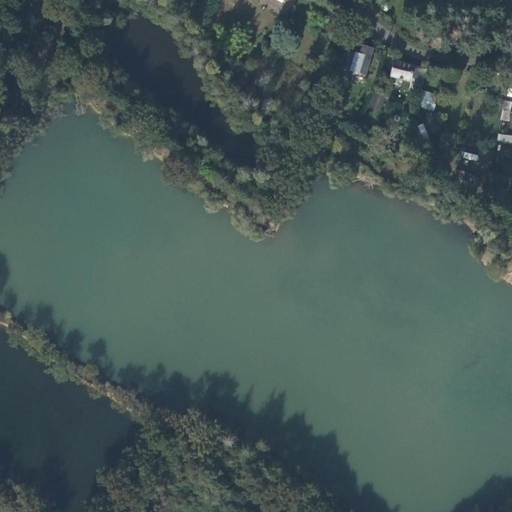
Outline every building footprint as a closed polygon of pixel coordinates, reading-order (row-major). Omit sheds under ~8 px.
[(355,72),(363,74),(371,50),(363,47),(355,72)] [(424,84),(427,69),(394,61),(391,77),(424,84)] [(434,109),(436,93),(421,91),(419,107),(434,109)] [(368,106),(378,111),(385,98),(375,93),(368,106)] [(511,101),(502,100),(501,120),(510,121),(511,101)] [(297,131),(310,137),(323,110),(311,103),(297,131)]
